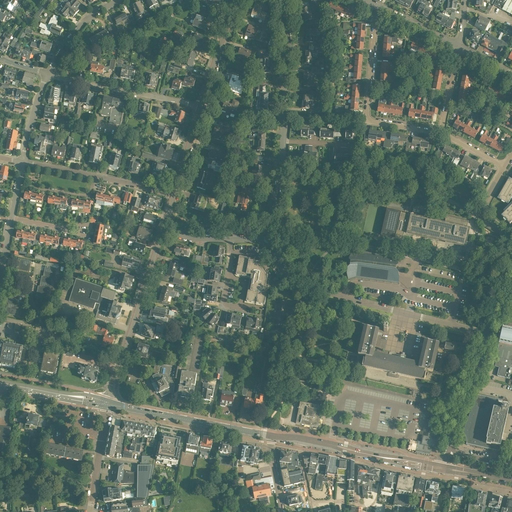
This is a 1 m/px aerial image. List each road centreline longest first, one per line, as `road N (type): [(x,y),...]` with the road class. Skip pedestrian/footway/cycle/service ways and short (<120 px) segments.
road 1 (residential): [(489,333),(297,281),(277,264),(268,239)]
road 2 (residential): [(440,133),(366,116),(376,5)]
road 3 (tertiary): [(108,403),(162,228)]
road 4 (primary): [(272,436),(108,403)]
road 5 (residential): [(200,106),(47,74)]
road 6 (primary): [(440,468),(300,437)]
road 7 (residential): [(281,140),(288,35),(278,0)]
